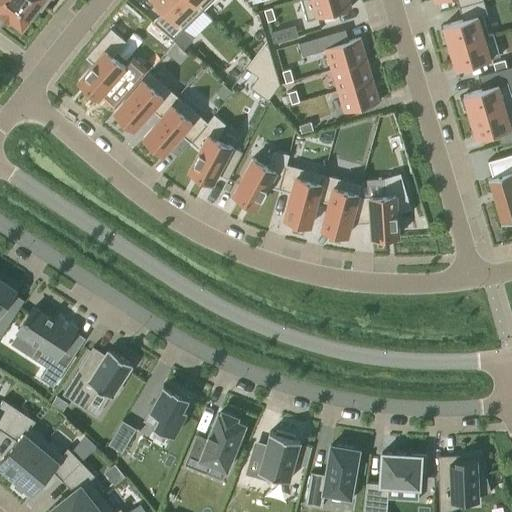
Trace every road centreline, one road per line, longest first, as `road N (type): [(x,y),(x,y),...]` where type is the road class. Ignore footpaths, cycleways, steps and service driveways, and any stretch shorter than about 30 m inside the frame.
road 1 (residential): [(0,232),(151,328),(310,394),(434,410),(509,403)]
road 2 (residential): [(502,358),(447,363),(323,350),(195,296),(0,170)]
road 3 (residential): [(471,281),(355,282),(285,271),(209,239),(126,182),(25,92)]
road 4 (residential): [(471,281),(389,0)]
